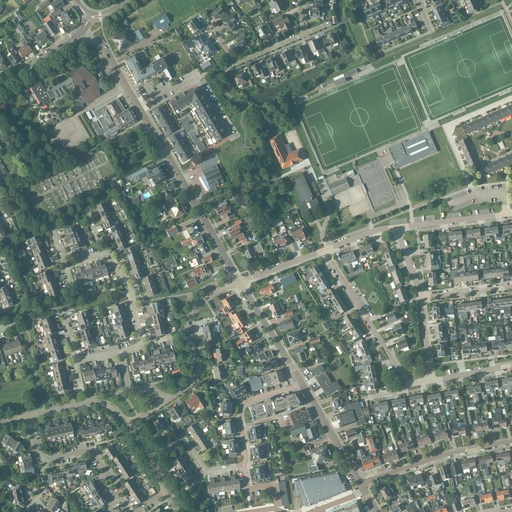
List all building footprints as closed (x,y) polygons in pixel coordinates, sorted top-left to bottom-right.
[(59,9),(64,5),(60,0),(57,0),(50,5),(54,11),(50,14),(52,18),(61,12),(59,9)] [(278,13),(286,8),(283,3),(284,2),(282,0),(280,0),(279,1),(278,0),(274,0),(269,4),(272,9),(274,8),(278,13)] [(385,3),(383,4),(386,12),(391,9),(390,8),(393,6),(390,0),(384,0),(385,3)] [(464,0),(468,7),(470,13),(467,14),(468,17),(479,12),(477,7),(480,6),(479,3),(476,4),(474,0),(464,0)] [(49,4),(47,1),(39,6),(40,6),(39,6),(41,9),(42,9),(49,4)] [(323,7),(323,3),(316,3),(317,7),(310,8),(310,13),(320,12),(322,12),(323,12),(322,7),(323,7)] [(374,5),(378,15),(386,12),(383,4),(380,5),(379,3),(374,5)] [(435,16),(443,12),(442,9),(444,9),(442,3),(434,7),(435,9),(433,10),(435,16)] [(378,15),(374,5),(369,7),(372,15),(373,17),(378,15)] [(372,15),(369,7),(364,9),(365,11),(362,13),(365,21),(371,18),(370,16),(372,15)] [(222,19),(228,15),(225,11),(223,12),(220,8),(212,13),(216,20),(221,17),(222,19)] [(68,11),(62,14),(62,13),(59,15),(59,17),(65,26),(74,20),(68,11)] [(320,12),(310,13),(311,19),(318,18),(318,21),(324,21),(324,15),(322,15),(322,12),(320,12)] [(437,21),(446,17),(447,16),(446,14),(444,15),(443,12),(435,16),(437,21)] [(170,23),(165,14),(152,22),(157,31),(162,28),(167,25),(170,23)] [(234,32),(237,30),(236,29),(237,28),(234,24),(236,23),(235,21),(238,19),(235,14),(224,22),(226,25),(224,27),(226,29),(224,30),(228,34),(232,32),(233,31),(234,32)] [(285,31),(290,28),(289,25),(290,24),(287,17),(283,19),(281,16),(272,21),(275,26),(278,25),(281,29),(284,28),(285,31)] [(446,17),(437,21),(439,26),(439,25),(439,26),(442,25),(443,27),(451,24),(449,19),(450,18),(448,16),(447,16),(446,17)] [(56,33),(52,27),(58,23),(55,18),(48,22),(42,26),(46,31),(50,37),(56,33)] [(195,37),(202,33),(200,30),(202,29),(196,20),(189,25),(195,33),(193,34),(195,37)] [(412,32),(418,30),(415,23),(412,24),(410,20),(407,21),(408,24),(412,32)] [(412,33),(412,32),(408,24),(406,25),(407,26),(404,27),(408,35),(412,33)] [(269,36),(272,35),(267,25),(264,27),(258,30),(262,38),(263,38),(265,38),(265,37),(265,36),(268,34),(269,36)] [(408,35),(404,27),(402,28),(401,27),(399,28),(403,37),(408,35)] [(141,29),(135,32),(140,41),(146,37),(141,29)] [(34,37),(39,45),(40,47),(50,40),(44,31),(34,37)] [(398,39),(395,31),(393,32),(392,31),(390,32),(394,41),(398,39)] [(28,39),(35,35),(33,32),(30,33),(30,32),(26,35),(27,36),(26,36),(27,37),(25,38),(26,40),(28,39)] [(136,43),(131,35),(130,33),(127,35),(125,32),(116,37),(118,41),(123,38),(129,47),(136,43)] [(380,36),(379,33),(376,34),(378,39),(375,40),(378,47),(384,44),(380,36)] [(332,46),(338,43),(335,34),(328,37),(329,39),(323,41),(327,49),(332,47),(332,46)] [(239,41),(234,45),(238,51),(246,45),(244,41),(246,39),(243,35),(237,39),(239,41)] [(389,43),(386,35),(383,36),(383,35),(380,36),(384,44),(384,45),(389,43)] [(213,46),(208,39),(205,41),(201,36),(194,41),(199,48),(201,46),(209,58),(213,55),(212,54),(216,52),(212,47),(213,46)] [(118,41),(116,37),(112,39),(120,53),(129,47),(123,38),(118,41)] [(22,58),(32,52),(28,45),(28,44),(24,38),(19,41),(22,45),(23,47),(21,48),(17,51),(22,58)] [(319,55),(325,52),(322,45),(319,47),(316,40),(309,43),(313,53),(318,51),(319,55)] [(13,51),(9,44),(6,46),(9,50),(7,51),(9,55),(7,56),(13,65),(19,61),(16,57),(17,56),(13,51)] [(307,63),(312,61),(309,54),(307,55),(303,46),(297,49),(298,52),(296,52),(299,58),(300,57),(301,60),(304,58),(307,63)] [(292,66),(297,64),(294,58),(291,59),(288,52),(281,55),(285,65),(290,63),(292,66)] [(169,70),(168,68),(163,59),(150,65),(151,67),(141,72),(137,65),(134,60),(135,60),(133,56),(124,61),(129,71),(131,75),(136,85),(159,73),(164,83),(174,78),(170,69),(169,70)] [(276,62),(274,58),(268,61),(268,62),(267,63),(266,63),(266,64),(265,65),(268,70),(271,69),(272,71),(276,70),(277,73),(282,70),(278,61),(276,62)] [(208,61),(201,66),(204,70),(211,65),(208,61)] [(262,79),(268,76),(265,70),(262,71),(259,65),(252,68),(256,77),(260,75),(262,79)] [(42,108),(47,105),(46,104),(48,103),(48,104),(51,102),(50,100),(55,97),(57,99),(68,93),(66,90),(73,86),(75,91),(83,100),(80,103),(78,102),(73,110),(76,113),(84,108),(82,105),(86,102),(87,104),(100,96),(96,81),(99,80),(96,75),(93,78),(83,67),(70,74),(71,78),(49,90),(49,89),(47,90),(48,92),(46,93),(39,81),(29,86),(42,108)] [(238,87),(248,82),(244,73),(234,78),(238,87)] [(192,105),(191,108),(213,145),(226,137),(225,137),(224,134),(220,128),(216,122),(217,122),(213,116),(209,110),(210,110),(206,104),(206,105),(204,102),(205,102),(201,95),(200,96),(198,93),(197,93),(195,89),(191,91),(190,91),(187,93),(187,92),(180,95),(180,96),(177,97),(171,101),(172,101),(169,103),(168,103),(176,115),(189,107),(190,105),(192,105)] [(119,132),(137,122),(130,108),(125,111),(118,99),(93,112),(102,128),(100,129),(96,122),(91,124),(102,142),(108,139),(119,133),(119,132)] [(156,118),(166,113),(162,107),(162,106),(153,112),(155,115),(156,118)] [(504,118),(511,116),(507,107),(501,110),(504,118)] [(498,121),(504,118),(501,110),(494,113),(498,121)] [(169,119),(166,113),(156,118),(158,121),(160,124),(169,119)] [(491,124),(498,121),(494,113),(488,116),(491,124)] [(485,127),(491,124),(488,116),(481,118),(485,127)] [(478,130),(485,127),(481,118),(475,121),(478,130)] [(45,123),(48,129),(58,123),(56,120),(54,122),(52,119),(45,123)] [(173,124),(169,119),(160,124),(162,127),(163,130),(173,124)] [(472,132),(478,130),(475,121),(468,124),(472,132)] [(173,124),(163,130),(165,133),(167,136),(177,131),(176,130),(173,124)] [(465,135),(472,132),(468,124),(462,127),(465,135)] [(172,145),(182,139),(178,133),(169,138),(169,139),(171,142),(170,142),(172,145)] [(401,144),(401,143),(388,149),(397,169),(437,152),(429,133),(401,144)] [(289,145),(285,147),(280,136),(269,140),(275,153),(276,157),(277,157),(283,170),(289,167),(289,168),(296,165),(296,164),(303,161),(298,150),(292,153),(289,145)] [(176,151),(185,145),(182,139),(172,145),(174,148),(174,147),(176,151)] [(462,149),(470,145),(467,139),(459,142),(462,149)] [(199,151),(200,152),(203,151),(206,149),(204,147),(203,145),(202,144),(201,142),(198,143),(196,145),(197,147),(198,149),(199,151)] [(189,151),(185,145),(176,151),(178,154),(177,154),(179,157),(189,151)] [(464,155),(473,152),(470,145),(462,149),(464,155)] [(189,151),(179,157),(181,160),(181,159),(183,162),(183,163),(192,157),(189,151)] [(467,162),(475,158),(473,152),(464,155),(467,162)] [(503,168),(509,166),(506,157),(499,160),(503,168)] [(475,158),(467,162),(470,168),(478,165),(475,158)] [(496,171),(503,168),(499,160),(493,163),(496,171)] [(490,174),(496,171),(493,163),(486,165),(490,174)] [(142,179),(144,182),(163,172),(161,170),(158,164),(147,170),(146,168),(129,176),(131,180),(137,176),(139,180),(142,179)] [(202,172),(204,175),(198,178),(206,192),(208,191),(209,193),(216,190),(215,188),(224,184),(216,165),(202,172)] [(483,177),(490,174),(486,165),(480,168),(483,177)] [(164,175),(163,172),(144,182),(145,185),(149,184),(151,188),(155,186),(166,181),(163,175),(164,175)] [(299,205),(300,208),(304,216),(310,213),(320,209),(315,197),(316,197),(313,190),(311,185),(307,186),(302,174),(290,179),(294,188),(301,204),(299,205)] [(345,179),(344,179),(328,187),(332,196),(349,188),(345,179)] [(159,195),(161,199),(167,196),(169,195),(168,193),(175,189),(172,183),(165,187),(162,189),(164,193),(159,195)] [(123,197),(121,192),(119,188),(115,190),(120,199),(123,197)] [(221,207),(215,210),(217,215),(227,211),(229,210),(231,209),(229,206),(227,207),(225,202),(220,204),(221,207)] [(96,207),(99,212),(107,209),(104,203),(96,207)] [(177,207),(168,211),(169,214),(172,213),(175,220),(184,216),(183,215),(188,213),(184,204),(177,207)] [(163,206),(155,210),(158,215),(166,211),(163,206)] [(101,218),(109,215),(107,209),(99,212),(101,218)] [(227,211),(217,215),(217,216),(219,215),(222,220),(228,217),(229,220),(234,218),(232,213),(233,212),(231,209),(229,210),(227,211)] [(104,224),(112,220),(113,220),(110,214),(109,215),(101,218),(104,224)] [(114,226),(112,220),(104,224),(106,230),(110,228),(114,226)] [(66,232),(68,235),(77,231),(78,231),(74,223),(62,228),(64,233),(66,232)] [(187,230),(183,232),(186,239),(199,233),(194,223),(186,227),(187,230)] [(302,223),(297,225),(298,228),(296,229),(297,232),(300,240),(301,240),(301,241),(305,239),(305,238),(303,233),(306,231),(304,228),(302,223)] [(118,225),(114,226),(110,228),(112,234),(120,231),(122,230),(121,227),(119,228),(118,225)] [(234,231),(228,233),(231,239),(233,238),(242,234),(239,225),(233,228),(234,231)] [(510,233),(510,234),(509,226),(502,227),(503,234),(500,234),(500,235),(501,240),(502,241),(505,241),(504,237),(510,236),(510,233)] [(176,228),(166,232),(169,237),(178,233),(176,228)] [(489,236),(492,236),(491,228),(485,229),(485,236),(483,237),(484,242),(487,241),(486,239),(489,238),(489,236)] [(501,240),(500,235),(498,235),(497,228),(491,228),(492,236),(494,235),(494,238),(497,238),(498,240),(501,240)] [(300,240),(297,232),(295,233),(293,231),(291,232),(290,230),(287,232),(290,239),(293,237),(295,242),(296,242),(296,243),(300,242),(299,241),(300,240)] [(469,241),(472,241),(474,241),(474,238),(473,230),(467,231),(467,239),(465,239),(466,247),(470,247),(469,241)] [(484,242),(483,237),(483,236),(480,236),(479,230),(473,230),(474,238),(476,238),(477,240),(480,240),(480,244),(484,243),(484,242)] [(79,234),(78,231),(77,231),(68,235),(69,238),(64,240),(65,242),(80,236),(79,234)] [(115,240),(123,236),(120,231),(112,234),(115,240)] [(31,245),(40,241),(39,238),(41,237),(39,232),(33,235),(34,238),(29,240),(31,245)] [(289,239),(286,232),(281,234),(282,237),(279,238),(283,248),(288,246),(286,241),(289,239)] [(465,239),(462,239),(461,232),(455,233),(456,240),(458,240),(458,242),(462,242),(463,249),(466,249),(466,247),(465,239)] [(242,234),(233,238),(235,244),(241,241),(243,244),(248,241),(246,236),(244,237),(242,234)] [(82,241),(80,236),(65,242),(66,244),(71,242),(72,245),(82,241)] [(117,246),(125,242),(123,236),(115,240),(117,246)] [(191,238),(181,242),(182,246),(192,242),(193,242),(194,244),(193,245),(194,248),(196,247),(204,243),(201,236),(191,240),(191,238)] [(283,248),(280,240),(278,237),(275,238),(275,237),(270,239),(273,246),(276,245),(278,250),(283,248)] [(33,250),(47,244),(50,243),(49,241),(41,244),(40,241),(31,245),(33,250)] [(84,246),(82,241),(72,245),(73,248),(71,249),(73,254),(79,251),(78,248),(84,246)] [(433,241),(425,242),(425,248),(429,248),(430,251),(435,251),(435,247),(433,247),(433,244),(439,244),(438,241),(433,241)] [(125,242),(117,246),(119,252),(128,248),(125,242)] [(45,251),(43,248),(48,246),(47,244),(33,250),(35,255),(45,251)] [(207,253),(208,252),(204,244),(203,244),(195,248),(197,254),(201,252),(202,255),(207,253)] [(255,256),(253,252),(257,250),(258,253),(263,251),(260,244),(255,246),(256,247),(244,252),(248,260),(253,257),(255,256)] [(377,254),(375,247),(372,248),(371,246),(365,248),(368,256),(368,257),(377,254)] [(133,248),(124,251),(125,254),(126,254),(127,254),(127,257),(136,254),(137,254),(136,251),(135,251),(133,248)] [(365,257),(368,256),(365,248),(359,250),(360,253),(357,254),(360,261),(360,260),(361,260),(365,258),(365,257)] [(48,249),(45,251),(35,255),(34,255),(36,260),(45,257),(44,254),(49,252),(48,249)] [(430,255),(426,255),(427,261),(440,259),(440,256),(438,256),(438,257),(435,257),(434,254),(437,254),(437,250),(435,251),(430,251),(430,255)] [(360,261),(357,254),(354,255),(353,252),(347,254),(351,264),(354,263),(360,261)] [(383,255),(384,259),(386,259),(387,262),(395,259),(393,253),(387,255),(386,254),(386,253),(383,253),(382,254),(383,255)] [(136,254),(127,257),(129,263),(137,260),(136,254)] [(348,265),(351,264),(347,254),(341,257),(343,260),(340,261),(342,267),(348,265)] [(198,258),(197,258),(192,260),(195,266),(204,263),(205,265),(212,262),(209,256),(202,259),(199,261),(198,258)] [(46,259),(45,257),(36,260),(38,265),(52,259),(51,257),(46,259)] [(53,262),(52,259),(38,265),(40,271),(49,267),(48,264),(53,262)] [(389,271),(395,269),(394,266),(397,265),(395,259),(387,262),(388,265),(387,265),(389,271)] [(440,259),(427,261),(428,267),(431,267),(431,270),(439,269),(439,263),(441,263),(440,259)] [(137,260),(129,263),(131,269),(139,266),(137,260)] [(102,276),(108,274),(105,265),(102,266),(100,261),(98,262),(102,276)] [(97,278),(102,276),(98,262),(95,262),(97,267),(94,268),(97,278)] [(503,262),(501,263),(501,264),(502,269),(503,277),(505,277),(505,278),(506,278),(508,278),(509,277),(508,277),(509,277),(508,273),(511,273),(510,267),(505,267),(504,265),(503,262)] [(97,278),(94,268),(91,269),(90,264),(87,265),(92,279),(97,278)] [(484,270),(481,271),(482,277),(484,277),(485,279),(485,280),(486,281),(488,280),(489,280),(489,279),(491,279),(490,271),(489,268),(489,265),(489,264),(486,264),(487,271),(484,271),(484,270)] [(87,281),(92,279),(87,265),(85,266),(87,271),(84,272),(87,281)] [(474,265),(470,265),(470,267),(472,281),(474,281),(475,282),(477,282),(478,281),(478,280),(478,276),(480,276),(479,269),(476,269),(477,272),(474,272),(474,265)] [(139,266),(131,269),(133,274),(141,272),(139,266)] [(305,281),(309,279),(320,272),(317,266),(310,271),(312,274),(306,277),(305,275),(302,277),(305,281)] [(77,285),(82,283),(77,268),(75,269),(76,274),(73,275),(77,285)] [(87,281),(84,272),(81,273),(80,268),(77,268),(82,283),(87,281)] [(202,268),(193,272),(195,275),(196,277),(196,278),(205,274),(202,268)] [(394,279),(402,276),(399,271),(396,272),(395,269),(389,271),(391,277),(393,276),(394,279)] [(431,274),(428,274),(429,280),(445,278),(445,276),(444,273),(440,274),(440,275),(437,275),(436,273),(440,273),(439,269),(431,270),(431,274)] [(41,280),(58,274),(57,272),(50,274),(49,271),(39,274),(41,280)] [(133,274),(132,275),(133,278),(134,278),(135,278),(136,281),(146,277),(144,271),(141,272),(133,274)] [(324,277),(320,272),(309,279),(311,282),(314,280),(314,279),(315,278),(317,281),(324,277)] [(59,276),(58,274),(41,280),(43,285),(45,284),(52,282),(52,281),(51,279),(59,276)] [(293,274),(280,280),(284,288),(297,281),(293,274)] [(395,289),(402,286),(401,283),(404,282),(402,276),(394,279),(395,283),(393,283),(395,289)] [(143,283),(144,286),(153,283),(151,277),(141,280),(142,283),(143,283)] [(320,286),(327,282),(324,277),(317,281),(318,283),(312,287),(314,290),(320,286)] [(445,278),(429,280),(429,286),(438,285),(440,285),(440,284),(440,282),(445,281),(445,282),(447,281),(447,284),(451,283),(450,277),(448,277),(445,278)] [(55,284),(54,281),(52,281),(52,282),(45,284),(46,289),(61,285),(60,282),(55,284)] [(330,287),(327,282),(320,286),(323,291),(321,292),(322,294),(329,291),(328,290),(327,288),(330,287)] [(155,289),(153,283),(144,286),(143,286),(144,289),(145,289),(146,292),(145,292),(155,289)] [(48,294),(58,291),(57,288),(62,287),(61,285),(46,289),(48,294)] [(271,285),(260,291),(263,297),(267,295),(268,296),(275,292),(271,285)] [(0,289),(0,294),(8,291),(7,289),(9,288),(8,286),(0,289)] [(398,298),(406,295),(404,289),(401,290),(400,287),(402,286),(395,289),(393,289),(396,295),(397,295),(398,298)] [(157,295),(155,289),(145,292),(146,295),(147,295),(148,298),(157,295)] [(327,299),(328,301),(338,295),(334,290),(331,292),(330,289),(328,290),(329,291),(322,294),(324,297),(328,294),(330,298),(327,299)] [(0,298),(1,300),(12,295),(11,293),(9,294),(8,291),(0,294),(0,298)] [(58,291),(48,294),(50,300),(55,298),(56,301),(62,299),(61,293),(59,294),(58,291)] [(0,303),(0,305),(12,301),(11,298),(13,297),(12,295),(1,300),(2,303),(0,303)] [(334,304),(341,300),(338,295),(331,299),(334,304)] [(406,295),(398,298),(395,299),(395,300),(394,300),(395,302),(396,302),(397,303),(398,302),(400,307),(407,305),(405,302),(408,301),(406,295)] [(224,306),(218,309),(219,310),(220,311),(222,310),(223,309),(222,308),(227,305),(231,303),(228,298),(222,302),(224,306)] [(341,300),(334,304),(335,307),(333,308),(331,310),(329,311),(331,313),(332,312),(344,305),(341,300)] [(495,315),(493,301),(491,301),(491,300),(490,300),(488,300),(487,301),(487,302),(487,304),(484,305),(485,311),(486,314),(489,313),(488,309),(491,309),(491,310),(492,315),(495,315)] [(13,304),(12,301),(0,305),(0,308),(4,307),(5,309),(16,305),(15,303),(13,304)] [(152,308),(146,309),(146,311),(162,308),(161,302),(151,305),(152,308)] [(485,311),(484,305),(481,305),(481,302),(475,303),(477,317),(479,317),(479,310),(482,310),(482,311),(485,311)] [(227,305),(222,308),(223,309),(222,310),(225,315),(231,311),(230,310),(234,308),(231,303),(227,305)] [(114,313),(123,310),(121,305),(116,307),(115,304),(109,306),(110,309),(112,308),(114,313)] [(272,312),(284,308),(283,306),(278,307),(277,304),(270,307),(272,312)] [(344,305),(332,312),(334,316),(337,314),(336,313),(338,312),(340,315),(347,310),(344,305)] [(284,308),(272,312),(274,318),(281,316),(280,312),(285,310),(284,308)] [(78,321),(87,317),(86,313),(87,312),(86,309),(80,311),(81,314),(76,315),(78,321)] [(115,319),(125,315),(123,310),(114,313),(115,319)] [(397,313),(396,313),(394,310),(388,313),(389,316),(386,317),(389,323),(399,319),(397,313)] [(232,312),(229,314),(232,318),(233,317),(236,322),(241,320),(237,313),(234,315),(232,312)] [(162,319),(161,314),(161,313),(153,315),(151,315),(152,318),(145,320),(146,322),(162,319)] [(43,326),(52,323),(51,320),(53,319),(52,314),(43,317),(44,320),(41,321),(43,326)] [(115,324),(127,321),(125,315),(115,319),(117,324),(115,324)] [(282,331),(294,327),(292,323),(299,321),(297,315),(290,317),(291,320),(280,323),(281,327),(280,327),(279,328),(280,330),(281,330),(282,330),(282,331)] [(346,324),(353,320),(350,315),(343,319),(346,324)] [(88,317),(87,317),(78,321),(79,326),(89,323),(88,317)] [(236,322),(233,324),(239,333),(241,332),(242,334),(244,332),(242,328),(245,326),(241,320),(236,322)] [(349,329),(356,325),(353,320),(346,324),(344,325),(342,327),(339,328),(341,332),(346,329),(345,328),(348,327),(349,329)] [(395,328),(391,330),(394,336),(398,334),(399,336),(404,334),(401,326),(404,325),(402,320),(397,322),(398,325),(397,325),(394,326),(395,328)] [(117,330),(126,326),(125,321),(127,321),(115,324),(117,330)] [(44,331),(59,326),(58,324),(53,325),(52,323),(43,326),(44,331)] [(90,323),(89,323),(79,326),(81,331),(79,331),(91,328),(90,326),(91,325),(90,323)] [(204,336),(214,334),(213,327),(216,326),(215,323),(207,324),(207,328),(203,329),(204,336)] [(150,333),(165,329),(164,324),(154,326),(154,329),(149,330),(150,333)] [(359,330),(356,325),(349,329),(351,332),(348,334),(348,333),(343,336),(345,339),(359,330)] [(56,333),(55,330),(60,329),(59,326),(44,331),(46,336),(56,333)] [(119,335),(128,332),(126,326),(117,330),(119,335)] [(81,337),(90,334),(89,329),(91,328),(79,331),(81,337)] [(291,346),(303,342),(302,339),(300,330),(287,334),(291,346)] [(363,335),(359,330),(345,339),(348,337),(350,341),(352,339),(351,339),(354,337),(356,339),(354,340),(355,343),(362,340),(360,337),(363,335)] [(242,335),(244,338),(241,340),(235,343),(236,345),(251,336),(248,331),(242,335)] [(46,342),(55,339),(55,336),(59,334),(59,332),(56,333),(46,336),(44,337),(46,342)] [(118,340),(119,343),(126,341),(125,338),(130,337),(128,332),(119,335),(120,340),(118,340)] [(83,342),(92,339),(90,334),(81,337),(83,342)] [(214,334),(204,336),(205,343),(210,341),(211,345),(220,343),(219,339),(216,340),(214,334)] [(254,341),(251,336),(236,345),(238,347),(240,346),(241,347),(245,345),(244,344),(246,342),(248,345),(254,341)] [(17,353),(22,351),(17,337),(15,338),(16,341),(13,342),(17,353)] [(408,347),(404,337),(398,339),(399,344),(397,345),(399,351),(403,349),(404,351),(409,350),(408,347)] [(493,351),(499,351),(497,337),(495,337),(495,340),(489,341),(490,349),(493,349),(493,351)] [(490,349),(489,341),(482,341),(482,338),(479,339),(481,353),(487,352),(487,349),(490,349)] [(48,347),(62,342),(61,340),(56,341),(55,339),(46,342),(48,347)] [(90,348),(97,346),(96,343),(94,344),(92,339),(83,342),(84,347),(88,346),(88,349),(90,348)] [(17,353),(13,342),(10,343),(8,340),(7,341),(11,355),(17,353)] [(6,357),(11,355),(7,341),(4,342),(5,345),(2,346),(6,357)] [(437,352),(453,350),(453,347),(448,348),(447,341),(439,342),(439,345),(437,346),(437,352)] [(49,352),(59,349),(58,346),(63,345),(62,342),(48,347),(49,352)] [(357,345),(359,348),(349,352),(350,354),(353,353),(360,351),(367,348),(365,342),(357,345)] [(249,357),(260,350),(256,344),(253,346),(252,345),(243,351),(244,353),(246,352),(249,357)] [(314,347),(313,344),(306,346),(292,350),(293,355),(297,354),(303,352),(303,350),(307,349),(314,347)] [(344,352),(340,346),(336,348),(340,355),(344,352)] [(169,347),(167,348),(170,363),(170,365),(176,364),(173,352),(170,353),(169,347)] [(367,348),(360,351),(362,356),(369,353),(368,351),(369,350),(369,348),(368,348),(367,348)] [(51,357),(66,352),(65,350),(60,352),(59,349),(49,352),(51,357)] [(225,363),(232,361),(231,358),(225,359),(223,349),(214,351),(216,361),(221,360),(222,364),(225,363)] [(165,364),(163,354),(160,355),(159,350),(156,350),(159,365),(165,364)] [(453,350),(437,352),(438,358),(446,357),(445,354),(454,353),(453,350)] [(66,352),(51,357),(53,363),(62,359),(61,356),(66,355),(66,352)] [(271,352),(262,356),(262,354),(253,358),(254,361),(259,359),(261,363),(265,361),(273,357),(271,352)] [(307,360),(305,354),(304,352),(303,352),(297,354),(300,362),(307,360)] [(369,353),(362,356),(364,362),(365,365),(370,364),(370,363),(372,362),(371,359),(372,359),(369,353)] [(154,366),(152,359),(150,359),(149,354),(146,355),(150,371),(155,370),(154,366)] [(139,372),(135,357),(133,358),(134,363),(131,364),(134,375),(139,374),(139,372)] [(144,371),(142,361),(139,362),(138,357),(135,357),(139,372),(144,371)] [(262,364),(258,365),(259,368),(262,368),(262,373),(275,369),(274,368),(276,367),(276,366),(277,365),(276,363),(275,363),(275,362),(272,362),(271,363),(270,360),(261,363),(262,364)] [(108,363),(112,378),(112,379),(117,378),(117,379),(121,378),(119,370),(116,370),(115,367),(112,368),(111,363),(108,363)] [(227,368),(225,363),(222,364),(217,365),(218,368),(213,369),(215,380),(224,377),(222,372),(225,371),(227,368)] [(106,379),(104,370),(101,370),(100,365),(98,366),(101,381),(101,382),(106,381),(106,379)] [(321,365),(311,371),(310,372),(314,377),(315,376),(327,396),(341,388),(337,381),(332,383),(324,371),(325,370),(321,365)] [(89,366),(87,366),(90,381),(95,380),(94,372),(93,370),(90,371),(89,366)] [(363,371),(363,374),(364,374),(375,372),(374,366),(366,367),(367,370),(363,371)] [(54,376),(64,374),(64,371),(69,370),(68,368),(53,371),(54,376)] [(248,381),(251,391),(283,382),(280,371),(254,379),(248,381)] [(369,379),(369,382),(362,383),(363,386),(364,386),(370,385),(378,383),(377,377),(369,379)] [(66,382),(71,381),(71,378),(56,382),(57,387),(67,385),(66,382)] [(511,398),(511,392),(509,386),(508,378),(502,380),(502,383),(500,384),(501,391),(504,391),(504,389),(508,389),(509,398),(511,398)] [(491,394),(493,393),(492,389),(491,382),(484,383),(486,390),(489,390),(490,394),(491,394)] [(379,389),(378,383),(370,385),(364,386),(365,389),(368,389),(367,388),(370,387),(371,390),(368,391),(369,394),(376,392),(376,390),(379,389)] [(67,385),(57,387),(58,392),(64,391),(64,394),(71,392),(69,387),(67,387),(67,385)] [(241,397),(242,397),(236,385),(231,388),(232,391),(229,393),(232,398),(235,397),(236,399),(238,398),(238,399),(241,397)] [(236,385),(242,397),(243,396),(246,395),(245,394),(247,393),(242,385),(237,387),(236,385)] [(474,387),(467,389),(469,396),(472,395),(474,405),(477,404),(475,395),(474,387)] [(335,411),(345,407),(344,406),(349,404),(345,392),(340,394),(340,393),(331,396),(333,399),(331,400),(335,411)] [(451,392),(445,393),(446,400),(450,399),(452,408),(453,407),(454,407),(454,406),(453,399),(451,392)] [(271,399),(263,401),(264,403),(263,404),(262,403),(252,406),(253,410),(251,411),(253,418),(255,417),(256,421),(276,415),(275,411),(287,407),(288,410),(289,411),(290,411),(291,411),(291,410),(291,409),(302,406),(299,396),(298,396),(296,395),(296,394),(272,401),(271,399)] [(201,410),(206,406),(202,400),(199,401),(195,395),(192,397),(192,398),(186,402),(189,405),(188,406),(191,410),(195,407),(196,407),(198,406),(201,410)] [(416,397),(410,398),(411,405),(415,404),(416,411),(418,411),(418,407),(417,404),(416,397)] [(220,407),(233,409),(233,408),(234,405),(233,405),(233,403),(231,403),(231,400),(223,398),(222,402),(221,401),(220,407)] [(405,399),(398,400),(400,407),(400,410),(401,414),(402,417),(404,416),(403,414),(404,414),(403,409),(406,408),(405,399)] [(398,400),(392,401),(393,408),(397,408),(398,411),(400,410),(400,407),(398,400)] [(366,423),(359,405),(358,401),(349,404),(344,406),(345,407),(346,412),(338,414),(338,415),(342,426),(343,427),(356,422),(357,426),(366,423)] [(375,407),(370,408),(372,415),(376,414),(376,412),(379,411),(381,418),(383,418),(381,403),(374,405),(375,407)] [(178,406),(169,412),(175,420),(180,416),(182,419),(188,415),(184,410),(181,412),(178,406)] [(233,410),(233,409),(220,407),(219,413),(223,414),(222,417),(229,417),(229,414),(231,415),(232,413),(233,413),(233,410)] [(500,408),(496,409),(497,413),(500,427),(503,427),(503,428),(506,427),(506,426),(505,420),(502,421),(501,415),(501,412),(500,408)] [(300,410),(288,414),(294,429),(307,424),(307,423),(308,422),(313,420),(312,418),(312,417),(311,417),(311,415),(310,414),(309,412),(310,412),(309,410),(309,411),(308,409),(307,409),(306,410),(304,410),(303,411),(302,411),(302,410),(300,410)] [(492,423),(494,429),(500,427),(497,413),(494,414),(494,416),(495,416),(495,417),(492,418),(492,423)] [(478,425),(472,426),(473,432),(476,431),(476,432),(477,432),(477,433),(478,433),(479,433),(480,432),(480,431),(482,431),(481,422),(480,419),(480,417),(476,417),(478,425)] [(104,421),(103,419),(100,420),(101,424),(98,425),(99,427),(101,435),(106,434),(104,421)] [(105,419),(103,419),(104,421),(106,434),(112,432),(113,432),(114,431),(113,429),(112,428),(111,428),(111,424),(106,425),(105,419)] [(161,419),(153,423),(159,432),(162,430),(164,431),(167,429),(170,434),(174,431),(170,425),(166,427),(161,419)] [(225,429),(235,427),(235,426),(235,423),(234,424),(233,422),(231,422),(230,419),(224,420),(225,423),(221,424),(223,430),(225,429)] [(482,419),(480,419),(481,422),(482,431),(489,430),(487,424),(487,420),(483,421),(482,419)] [(94,424),(93,421),(91,421),(92,424),(95,436),(101,435),(99,427),(94,428),(93,424),(94,424)] [(294,429),(290,430),(293,437),(301,434),(303,439),(305,439),(307,444),(315,441),(314,438),(317,437),(315,431),(314,428),(316,428),(313,421),(307,424),(294,429)] [(48,443),(74,437),(71,424),(45,430),(48,443)] [(191,435),(198,430),(196,428),(197,427),(195,424),(187,430),(188,432),(189,432),(191,435)] [(251,435),(264,433),(263,427),(262,427),(261,424),(253,426),(253,429),(251,429),(251,431),(250,431),(251,434),(251,435)] [(440,425),(437,426),(440,433),(442,440),(445,439),(446,440),(447,439),(448,438),(447,438),(448,438),(445,431),(443,432),(440,425)] [(83,430),(82,426),(76,427),(78,436),(82,435),(83,439),(89,438),(87,430),(84,430),(83,430)] [(437,433),(434,434),(436,442),(442,440),(440,433),(437,426),(435,427),(437,433)] [(235,427),(225,429),(226,435),(224,435),(225,438),(234,437),(233,434),(235,433),(235,432),(236,431),(235,428),(235,427)] [(357,437),(358,441),(364,439),(361,432),(363,432),(361,427),(356,429),(355,430),(351,431),(351,430),(345,432),(348,440),(357,437)] [(194,441),(203,436),(201,433),(200,433),(198,430),(191,435),(193,438),(192,438),(194,441)] [(425,445),(422,435),(420,431),(418,432),(419,436),(416,437),(419,447),(425,445)] [(264,433),(251,435),(251,436),(251,439),(252,439),(253,441),(255,440),(255,443),(262,442),(261,440),(263,440),(262,439),(265,439),(264,433)] [(406,444),(408,451),(414,449),(412,442),(414,441),(412,433),(407,435),(409,442),(406,444)] [(9,450),(16,439),(13,437),(12,438),(6,434),(1,443),(7,446),(6,448),(9,450)] [(422,435),(425,445),(431,443),(428,434),(425,435),(425,434),(422,435)] [(199,446),(205,442),(203,439),(204,438),(203,436),(194,441),(196,444),(197,443),(199,446)] [(366,458),(360,460),(361,464),(362,466),(361,466),(363,471),(381,465),(379,460),(381,459),(373,437),(369,438),(368,437),(366,438),(366,439),(370,451),(368,452),(370,457),(366,458)] [(16,439),(9,450),(7,453),(10,455),(13,450),(19,454),(24,446),(18,442),(19,441),(16,439)] [(228,449),(239,447),(238,446),(238,443),(237,443),(237,441),(234,442),(234,439),(221,441),(221,444),(228,445),(228,449)] [(364,439),(358,441),(356,441),(350,443),(352,449),(358,448),(357,445),(364,443),(364,439)] [(406,444),(402,445),(401,441),(397,443),(398,446),(399,446),(402,453),(408,451),(406,444)] [(202,453),(210,447),(208,444),(207,445),(205,442),(199,446),(201,449),(200,450),(202,453)] [(254,455),(264,453),(263,447),(262,447),(262,444),(256,445),(256,448),(254,449),(254,450),(253,451),(254,454),(254,455)] [(118,449),(117,447),(114,449),(112,446),(105,451),(108,456),(118,449)] [(239,447),(228,449),(229,454),(228,455),(228,458),(237,456),(236,453),(239,453),(238,451),(239,451),(239,448),(239,447)] [(330,454),(327,447),(310,452),(312,459),(330,454)] [(359,461),(360,460),(366,458),(364,452),(368,451),(367,448),(363,449),(363,450),(356,452),(358,456),(357,456),(357,457),(358,460),(359,461)] [(118,456),(116,453),(120,451),(118,449),(108,456),(112,461),(113,459),(118,456)] [(389,454),(392,462),(399,459),(396,451),(389,454)] [(264,453),(254,455),(254,456),(254,459),(255,458),(256,460),(258,460),(259,463),(267,461),(267,458),(265,458),(264,453)] [(21,467),(34,464),(33,460),(31,461),(30,454),(20,456),(22,463),(20,463),(21,467)] [(117,464),(127,458),(126,455),(123,458),(120,454),(118,456),(113,459),(117,464)] [(333,461),(330,454),(312,459),(314,463),(315,462),(315,466),(313,466),(315,472),(321,471),(319,465),(328,462),(328,463),(333,461)] [(386,464),(392,462),(389,454),(383,456),(386,464)] [(505,466),(503,455),(496,456),(497,461),(498,465),(501,464),(502,467),(505,466)] [(175,466),(187,459),(186,457),(182,459),(180,457),(172,462),(175,466)] [(120,469),(127,465),(125,462),(128,460),(127,458),(117,464),(120,469)] [(479,461),(477,462),(478,468),(481,467),(484,467),(484,470),(486,479),(489,478),(489,476),(487,467),(485,458),(479,459),(479,461)] [(178,471),(186,466),(184,463),(188,461),(187,459),(175,466),(178,471)] [(468,461),(469,469),(470,471),(473,470),(473,469),(476,469),(474,460),(468,461)] [(85,463),(78,464),(81,476),(84,475),(83,471),(86,471),(86,470),(89,469),(87,461),(84,461),(85,463)] [(452,467),(450,468),(452,477),(459,475),(456,464),(454,464),(454,463),(452,464),(452,465),(451,465),(452,467)] [(33,468),(35,468),(34,464),(21,467),(22,471),(24,470),(25,477),(35,475),(33,468)] [(78,464),(73,465),(74,468),(75,473),(78,473),(79,477),(78,477),(79,479),(82,479),(81,476),(78,464)] [(255,475),(268,472),(267,467),(266,467),(265,464),(257,465),(257,468),(255,469),(255,470),(254,471),(255,474),(255,475)] [(123,474),(134,468),(132,466),(129,468),(127,465),(120,469),(123,474)] [(181,475),(193,467),(192,466),(188,468),(186,466),(178,471),(181,475)] [(183,479),(192,474),(190,472),(194,469),(193,467),(181,475),(183,479)] [(445,467),(439,469),(443,480),(449,478),(445,467)] [(132,472),(135,470),(134,468),(123,474),(127,479),(134,475),(132,472)] [(62,470),(62,473),(64,478),(67,478),(68,482),(70,481),(68,469),(65,470),(65,469),(62,469),(62,470)] [(260,483),(266,482),(270,481),(270,478),(269,478),(268,472),(255,475),(255,476),(255,479),(256,479),(257,480),(259,480),(260,483)] [(343,482),(339,472),(294,481),(297,497),(302,496),(304,506),(308,505),(309,506),(348,491),(345,482),(343,482)] [(51,474),(47,475),(49,485),(53,484),(53,483),(56,482),(57,486),(59,486),(57,474),(51,475),(51,474)] [(186,484),(198,476),(197,474),(193,477),(192,474),(183,479),(186,484)] [(424,486),(427,485),(426,482),(423,482),(421,475),(414,477),(417,485),(420,484),(421,487),(424,486)] [(436,477),(435,475),(429,477),(430,479),(426,481),(426,482),(427,485),(428,488),(439,485),(436,477)] [(196,480),(199,478),(198,476),(186,484),(189,488),(197,483),(196,480)] [(413,486),(417,485),(414,477),(407,479),(410,487),(411,490),(414,489),(413,486)] [(136,480),(137,481),(134,483),(132,480),(125,484),(128,489),(138,483),(141,481),(140,480),(138,479),(136,480)] [(95,483),(93,480),(83,486),(86,492),(85,493),(86,495),(97,488),(94,483),(95,483)] [(131,494),(138,490),(136,487),(140,485),(138,483),(128,489),(131,494)] [(17,484),(16,487),(17,487),(14,491),(12,491),(14,498),(22,496),(21,490),(22,487),(17,484)] [(390,494),(391,494),(393,492),(390,485),(386,488),(386,487),(380,491),(386,501),(392,498),(390,494)] [(435,494),(444,491),(442,486),(439,487),(440,489),(434,491),(435,494)] [(93,497),(100,493),(97,488),(86,495),(88,497),(91,495),(93,497)] [(134,499),(145,493),(144,491),(140,493),(138,490),(131,494),(134,499)] [(492,490),(485,492),(487,503),(493,502),(491,494),(493,494),(492,490)] [(504,500),(502,492),(499,493),(498,490),(494,490),(495,493),(496,493),(498,501),(504,500)] [(407,491),(402,493),(403,497),(400,498),(401,502),(409,499),(407,491)] [(485,492),(477,493),(478,497),(479,496),(481,504),(487,503),(485,492)] [(93,505),(103,498),(100,493),(93,497),(95,500),(91,502),(93,505)] [(143,497),(146,495),(145,493),(134,499),(138,504),(145,500),(143,497)] [(52,498),(49,503),(57,508),(60,503),(64,502),(64,499),(60,499),(53,495),(51,497),(52,498)] [(23,508),(26,503),(24,502),(22,496),(14,498),(15,504),(17,503),(21,505),(20,507),(23,508)] [(467,500),(470,507),(476,505),(474,502),(476,502),(474,496),(470,498),(471,499),(467,500)] [(455,497),(451,498),(446,500),(449,507),(452,506),(454,511),(457,511),(460,511),(455,497)] [(100,507),(107,503),(103,498),(93,505),(94,507),(98,505),(100,507)] [(470,507),(467,500),(464,501),(464,500),(460,501),(462,507),(463,506),(464,509),(470,507)] [(405,506),(408,511),(415,506),(414,502),(405,506)] [(49,503),(46,508),(49,510),(47,511),(53,511),(57,508),(49,503)]
